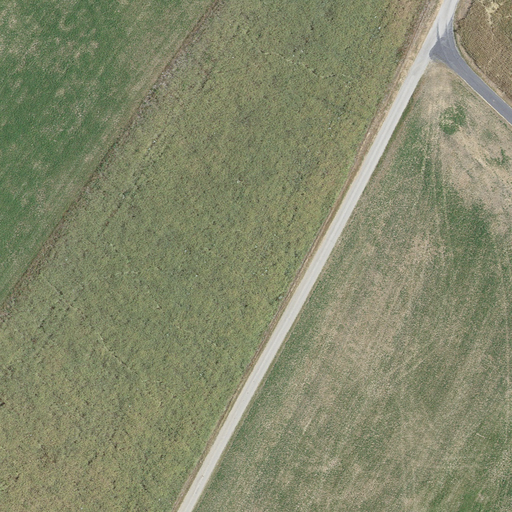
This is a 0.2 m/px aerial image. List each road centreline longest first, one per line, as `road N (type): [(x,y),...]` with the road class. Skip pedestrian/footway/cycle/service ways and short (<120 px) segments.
road 1 (track): [(437,39),(190,511)]
road 2 (track): [(511,111),(437,39),(456,0)]
